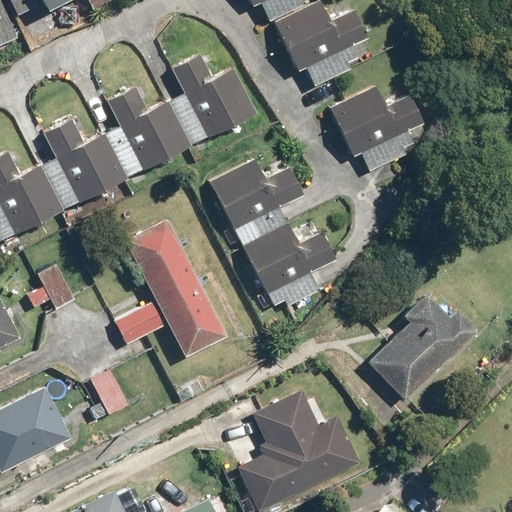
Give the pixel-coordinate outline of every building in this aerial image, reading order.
[(0,0),(0,41),(18,33),(2,0),(0,0)] [(271,19),(310,0),(249,0),(252,6),(262,1),(271,19)] [(325,0),(310,0),(271,19),(296,71),(307,66),(315,83),(351,66),(349,62),(361,56),(353,38),(371,29),(358,4),(334,16),(325,0)] [(214,74),(202,51),(172,66),(183,90),(150,107),(138,84),(106,100),(117,123),(86,138),(75,115),(43,131),(55,155),(22,171),(10,148),(0,153),(0,238),(260,107),(238,62),(214,74)] [(377,83),(331,103),(355,155),(363,151),(371,168),(408,150),(406,144),(415,140),(409,128),(427,120),(413,88),(385,101),(377,83)] [(255,158),(210,179),(273,304),(286,298),(290,305),(324,288),(315,269),(339,257),(323,226),(301,238),(283,203),(305,192),(290,162),(264,175),(255,158)] [(168,214),(124,237),(155,296),(114,318),(127,342),(167,321),(183,352),(228,328),(168,214)] [(55,263),(38,277),(43,284),(27,296),(36,307),(49,297),(57,306),(77,290),(55,263)] [(450,309),(430,288),(404,314),(409,319),(370,357),(407,395),(481,324),(458,301),(450,309)] [(0,344),(16,337),(0,306),(0,344)] [(45,383),(0,405),(0,463),(3,470),(72,435),(45,383)] [(258,508),(357,460),(333,411),(320,418),(305,388),(256,412),(266,434),(258,437),(266,453),(238,467),(258,508)] [(128,511),(118,491),(78,511),(128,511)] [(494,511),(490,508),(486,511),(408,511),(392,498),(380,511),(494,511)] [(216,511),(211,499),(182,511),(216,511)]
